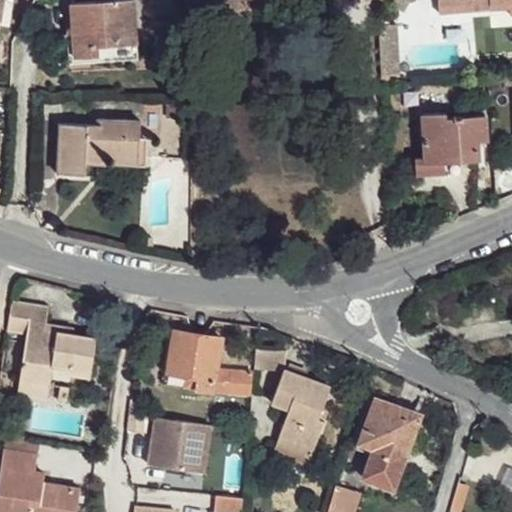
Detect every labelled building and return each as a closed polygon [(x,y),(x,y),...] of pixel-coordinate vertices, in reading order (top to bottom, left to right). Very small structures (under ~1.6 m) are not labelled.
[(130,0),(113,0),(70,3),(73,54),(92,54),(93,44),(133,41),(130,0)] [(511,0),(502,0),(490,1),(490,6),(491,14),(511,12),(511,0)] [(133,41),(93,44),(92,54),(73,54),(74,61),(134,57),(133,41)] [(175,41),(155,41),(155,57),(176,58),(175,41)] [(193,100),(183,100),(183,117),(193,118),(193,100)] [(444,111),(421,111),(422,157),(422,161),(458,159),(478,159),(478,144),(484,143),(483,114),(445,115),(444,111)] [(138,119),(97,117),(96,123),(59,123),(58,173),(85,174),(86,161),(103,161),(104,154),(137,154),(138,119)] [(422,157),(412,157),(412,174),(459,171),(458,159),(422,161),(422,157)] [(52,309),(15,303),(12,331),(28,336),(21,381),(54,387),(56,375),(94,380),(100,343),(76,338),(49,333),(51,323),(52,309)] [(77,329),(51,323),(49,333),(76,338),(77,329)] [(195,334),(176,331),(170,373),(196,378),(195,386),(212,388),(217,367),(219,339),(208,337),(195,334)] [(255,368),(283,368),(284,353),(255,353),(255,368)] [(231,369),(217,367),(212,388),(230,390),(231,369)] [(330,385),(285,368),(273,404),(290,412),(278,446),(311,457),(327,410),(324,408),(330,385)] [(252,370),(231,369),(230,390),(250,391),(252,370)] [(54,387),(21,381),(17,395),(51,403),(54,387)] [(421,414),(378,404),(365,450),(380,456),(409,462),(421,414)] [(209,424),(154,416),(148,464),(203,472),(209,424)] [(37,453),(5,447),(0,479),(0,511),(75,511),(79,488),(45,483),(44,473),(36,471),(37,453)] [(409,462),(380,456),(371,487),(402,495),(409,462)] [(241,511),(244,495),(217,493),(216,509),(234,511),(241,511)]
